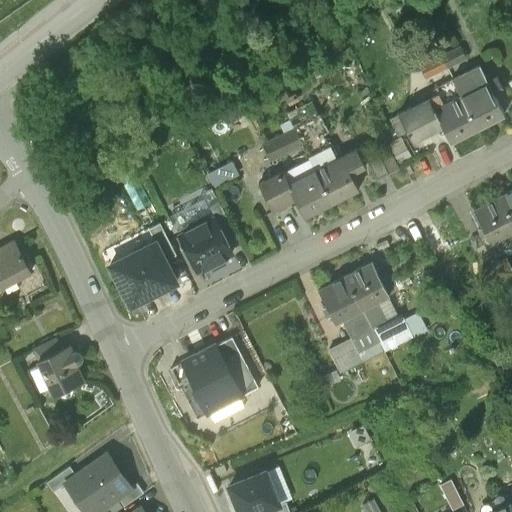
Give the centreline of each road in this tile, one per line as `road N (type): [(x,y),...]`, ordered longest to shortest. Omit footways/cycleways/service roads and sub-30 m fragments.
road 1 (residential): [(118,356),(511,154)]
road 2 (residential): [(28,182),(118,356)]
road 3 (residential): [(118,356),(191,511)]
road 4 (tertiary): [(98,0),(0,75)]
